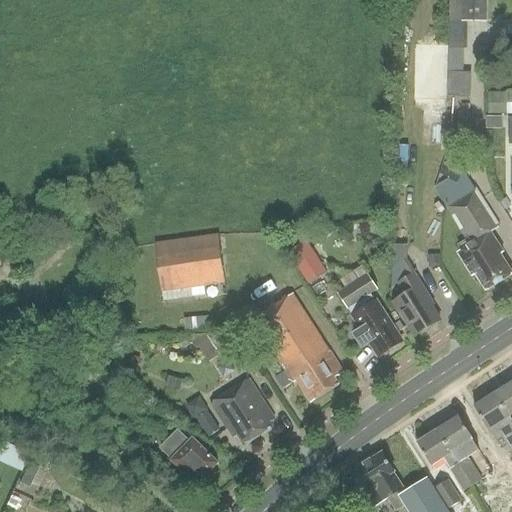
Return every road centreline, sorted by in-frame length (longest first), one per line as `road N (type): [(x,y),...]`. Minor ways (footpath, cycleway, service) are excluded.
road 1 (primary): [(264,511),(293,482),(511,325)]
road 2 (track): [(169,511),(127,474),(62,441)]
